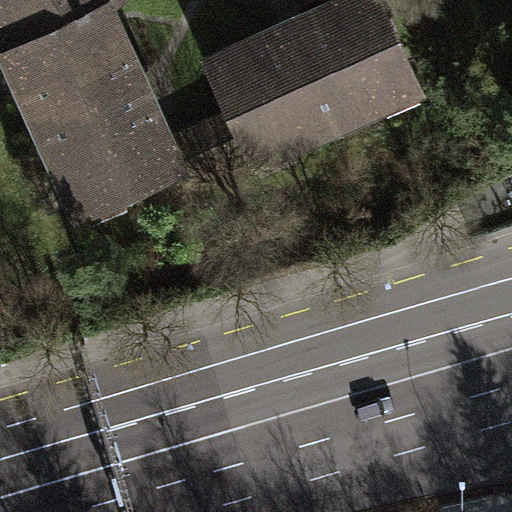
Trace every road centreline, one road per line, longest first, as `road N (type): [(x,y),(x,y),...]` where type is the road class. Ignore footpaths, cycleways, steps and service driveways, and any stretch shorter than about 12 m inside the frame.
road 1 (primary): [(511,331),(0,481)]
road 2 (primary): [(511,259),(132,380),(54,414)]
road 3 (primary): [(511,295),(142,401),(54,414)]
road 4 (primary): [(162,511),(508,409)]
